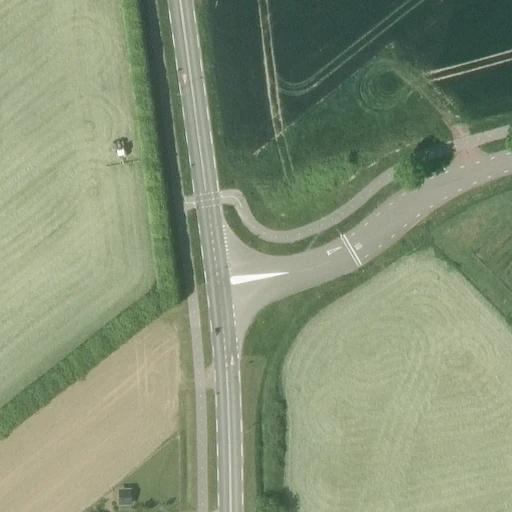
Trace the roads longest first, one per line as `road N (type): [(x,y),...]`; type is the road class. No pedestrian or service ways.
road 1 (unclassified): [(511,163),(420,198),(336,263),(218,289)]
road 2 (secondary): [(218,289),(180,0)]
road 3 (secondary): [(231,511),(218,289)]
